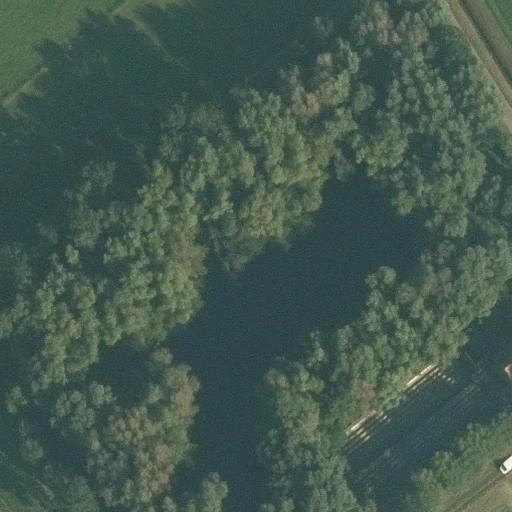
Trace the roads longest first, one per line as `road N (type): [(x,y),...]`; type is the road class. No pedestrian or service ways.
road 1 (track): [(356,0),(0,283)]
road 2 (unclassified): [(435,0),(511,122)]
